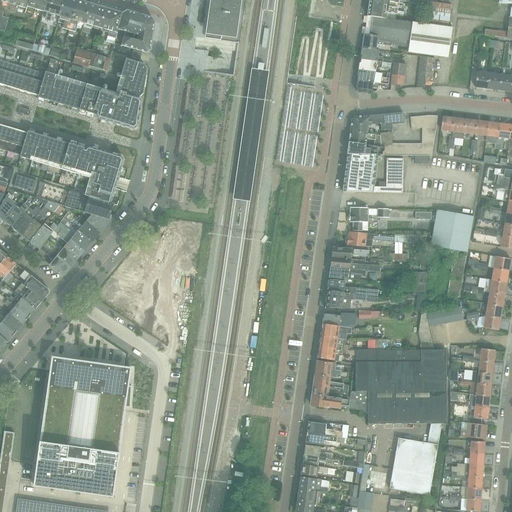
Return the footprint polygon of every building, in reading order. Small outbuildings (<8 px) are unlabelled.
[(2,0),(1,4),(0,8),(0,30),(5,32),(10,14),(24,18),(25,13),(29,0),(2,0)] [(46,0),(29,0),(25,13),(33,16),(35,9),(44,11),(46,0)] [(64,0),(46,0),(44,11),(42,16),(46,17),(45,20),(50,21),(52,14),(60,16),(64,0)] [(78,1),(74,0),(64,0),(60,16),(58,22),(64,24),(62,29),(69,31),(78,1)] [(214,0),(210,32),(222,33),(234,35),(238,0),(214,0)] [(389,2),(374,0),(368,0),(367,17),(372,17),(387,19),(387,13),(397,15),(398,9),(388,7),(389,2)] [(90,5),(78,1),(69,31),(75,33),(77,28),(83,29),(90,5)] [(427,2),(424,24),(448,28),(451,5),(427,2)] [(106,9),(90,5),(83,29),(91,32),(92,26),(101,28),(106,9)] [(122,14),(106,9),(101,28),(105,29),(104,31),(109,32),(106,41),(114,44),(117,34),(116,34),(122,14)] [(127,11),(122,14),(116,34),(117,34),(118,30),(125,32),(121,46),(122,46),(135,50),(132,57),(140,59),(142,52),(146,53),(151,50),(155,23),(152,18),(127,11)] [(387,19),(372,17),(367,17),(364,35),(409,41),(412,23),(387,19)] [(412,22),(412,23),(409,41),(409,46),(408,52),(448,58),(452,28),(412,22)] [(364,35),(362,49),(376,51),(377,43),(391,45),(392,43),(409,46),(409,41),(364,35)] [(34,45),(17,41),(16,45),(32,50),(34,45)] [(46,47),(39,45),(39,46),(34,45),(32,50),(49,56),(51,49),(45,48),(46,47)] [(77,49),(73,63),(87,67),(89,67),(93,54),(77,49)] [(376,51),(362,49),(360,60),(391,64),(392,61),(382,60),(383,58),(378,57),(378,51),(376,51)] [(110,59),(93,54),(89,67),(106,72),(110,59)] [(433,58),(420,57),(417,88),(430,87),(433,58)] [(10,59),(5,58),(4,62),(2,68),(0,76),(0,155),(1,156),(6,157),(11,158),(15,160),(20,161),(24,163),(29,164),(34,165),(38,167),(43,168),(47,169),(52,171),(56,172),(66,175),(70,176),(75,178),(115,190),(115,189),(116,189),(117,184),(118,181),(118,178),(120,174),(121,170),(122,166),(123,162),(124,160),(124,159),(124,157),(126,153),(127,148),(129,143),(130,139),(131,134),(133,130),(133,129),(134,125),(136,120),(137,116),(138,111),(139,107),(141,103),(142,99),(132,96),(127,94),(120,92),(115,91),(111,90),(107,88),(102,87),(97,86),(93,84),(88,83),(84,81),(79,80),(75,79),(70,77),(65,76),(61,75),(56,73),(52,72),(47,70),(42,69),(38,68),(33,66),(28,65),(24,64),(19,62),(15,61),(10,59)] [(391,64),(360,60),(359,70),(375,72),(376,68),(381,69),(382,68),(390,69),(391,64)] [(406,64),(393,63),(390,90),(401,90),(402,86),(403,86),(406,64)] [(381,73),(375,72),(359,70),(357,81),(385,85),(388,85),(390,74),(387,74),(386,78),(381,78),(381,73)] [(489,74),(477,72),(475,88),(487,89),(489,74)] [(501,75),(489,74),(487,89),(498,91),(501,75)] [(511,83),(511,76),(501,75),(498,91),(511,92),(511,83)] [(385,85),(357,81),(356,91),(357,93),(372,92),(372,88),(377,89),(378,87),(384,87),(385,85)] [(404,124),(403,113),(355,117),(352,120),(350,132),(367,135),(369,125),(381,124),(381,131),(392,130),(392,125),(404,124)] [(429,116),(430,128),(436,127),(437,117),(429,117),(429,116)] [(442,117),(441,127),(441,131),(452,132),(454,118),(442,117)] [(465,120),(454,118),(452,132),(451,138),(454,138),(463,139),(463,133),(465,120)] [(476,121),(465,120),(463,133),(475,135),(476,121)] [(488,123),(476,121),(475,135),(486,136),(488,123)] [(488,123),(486,136),(485,143),(494,144),(494,143),(498,144),(500,124),(488,123)] [(511,125),(500,124),(498,144),(494,143),(494,144),(494,149),(502,150),(504,138),(509,139),(511,125)] [(350,132),(349,142),(366,145),(367,139),(374,140),(373,146),(378,147),(381,147),(380,140),(380,137),(367,135),(350,132)] [(393,144),(392,138),(380,140),(381,147),(384,148),(384,146),(393,144)] [(422,144),(421,157),(432,157),(434,139),(422,139),(422,144)] [(349,142),(347,154),(347,155),(347,154),(377,155),(378,147),(373,146),(366,145),(349,142)] [(384,148),(384,156),(398,156),(398,144),(393,144),(384,146),(384,148)] [(445,154),(446,146),(439,145),(438,153),(445,154)] [(402,194),(403,159),(386,159),(386,187),(374,187),(378,155),(377,155),(347,154),(347,155),(343,184),(342,191),(342,192),(344,192),(355,193),(402,194)] [(503,178),(511,179),(511,181),(510,191),(511,191),(511,170),(505,170),(503,178)] [(511,191),(510,191),(504,190),(503,193),(502,201),(508,202),(511,202),(511,191)] [(114,204),(111,204),(89,197),(85,195),(69,191),(65,206),(65,207),(67,207),(72,209),(83,212),(109,220),(113,205),(114,204)] [(0,206),(0,218),(1,220),(3,220),(15,206),(10,201),(13,198),(8,194),(2,202),(3,203),(0,206)] [(31,204),(28,201),(25,204),(24,204),(20,209),(15,206),(3,220),(4,221),(4,223),(7,224),(8,224),(12,228),(24,213),(31,204)] [(60,205),(49,201),(45,206),(49,210),(54,214),(60,205)] [(45,206),(41,211),(30,224),(22,235),(25,238),(26,240),(27,241),(29,241),(30,242),(43,227),(39,223),(43,219),(42,218),(49,210),(45,206)] [(41,211),(37,208),(29,217),(24,213),(12,228),(13,228),(14,230),(15,232),(17,231),(22,235),(30,224),(41,211)] [(388,210),(350,209),(350,210),(351,210),(351,214),(350,214),(348,215),(348,220),(350,221),(350,222),(353,222),(353,231),(367,231),(368,215),(378,216),(378,218),(388,218),(388,210)] [(435,211),(430,246),(457,251),(467,253),(467,252),(469,242),(472,224),(473,217),(472,217),(435,211)] [(109,220),(83,212),(83,213),(88,219),(86,221),(90,224),(100,233),(110,221),(109,220)] [(76,220),(80,224),(83,226),(79,230),(92,242),(100,233),(90,224),(86,221),(79,216),(76,220)] [(75,235),(60,222),(57,226),(85,251),(92,242),(79,230),(75,235)] [(57,226),(54,223),(48,230),(43,227),(30,242),(39,249),(43,244),(45,241),(46,240),(53,230),(57,226)] [(511,226),(504,225),(502,236),(511,237),(511,226)] [(85,251),(57,226),(53,230),(58,234),(57,235),(68,244),(64,248),(78,259),(85,251)] [(347,239),(346,242),(347,244),(347,245),(365,247),(371,247),(372,241),(379,241),(379,240),(385,241),(385,242),(394,243),(395,237),(372,235),(349,233),(349,237),(348,237),(348,238),(347,239)] [(395,234),(395,237),(394,243),(394,262),(402,262),(402,243),(413,243),(413,234),(395,234)] [(511,237),(502,236),(500,248),(511,249),(511,237)] [(61,252),(46,240),(45,241),(43,244),(71,268),(78,259),(64,248),(61,252)] [(71,268),(43,244),(39,249),(46,255),(53,261),(49,265),(61,275),(65,275),(71,268)] [(368,252),(333,248),(332,257),(350,260),(351,256),(368,258),(368,252)] [(16,264),(6,256),(0,263),(0,278),(2,281),(9,273),(9,272),(16,264)] [(465,258),(453,256),(446,296),(457,298),(465,258)] [(490,256),(488,266),(488,269),(493,269),(508,272),(510,259),(490,256)] [(350,260),(332,257),(331,267),(366,270),(366,271),(380,273),(380,266),(364,265),(350,263),(350,260)] [(475,269),(481,270),(482,265),(478,264),(479,261),(469,259),(469,265),(476,266),(475,269)] [(21,268),(16,264),(9,272),(14,276),(21,268)] [(366,270),(331,267),(329,277),(360,281),(359,280),(359,276),(365,277),(366,271),(366,270)] [(508,272),(493,269),(491,281),(506,284),(508,272)] [(48,290),(25,271),(20,277),(21,278),(19,281),(22,284),(43,301),(49,294),(48,290)] [(12,276),(9,273),(2,281),(1,282),(5,285),(12,276)] [(427,273),(411,273),(410,282),(426,284),(427,273)] [(345,281),(329,279),(327,290),(365,296),(366,290),(344,287),(345,281)] [(486,280),(484,289),(484,292),(489,293),(504,295),(506,284),(491,281),(486,280)] [(43,301),(22,284),(17,289),(20,291),(17,295),(36,309),(43,301)] [(365,296),(327,290),(325,308),(340,308),(350,310),(351,300),(365,302),(365,296)] [(504,295),(489,293),(487,305),(502,307),(504,295)] [(36,309),(17,295),(14,298),(11,296),(9,299),(7,297),(6,299),(8,301),(29,318),(36,309)] [(29,318),(8,301),(5,304),(12,310),(8,314),(22,325),(29,318)] [(502,307),(487,305),(485,316),(500,319),(502,307)] [(461,307),(455,308),(457,322),(463,321),(461,307)] [(457,322),(455,308),(449,309),(452,323),(457,322)] [(452,323),(449,309),(444,310),(446,324),(452,323)] [(446,324),(444,310),(438,311),(440,325),(446,324)] [(440,325),(438,311),(432,312),(435,326),(440,325)] [(359,320),(371,320),(371,312),(358,312),(359,320)] [(435,326),(432,312),(426,314),(429,327),(435,326)] [(324,314),(322,325),(339,327),(351,329),(351,326),(354,327),(355,327),(356,314),(340,313),(340,317),(334,316),(324,314)] [(0,321),(15,334),(22,325),(8,314),(5,318),(0,314),(0,321)] [(431,337),(430,330),(429,327),(426,314),(421,315),(418,333),(419,339),(431,337)] [(500,319),(485,316),(483,328),(498,331),(500,319)] [(0,321),(0,335),(8,342),(15,334),(0,321)] [(322,325),(321,337),(337,339),(338,332),(350,334),(351,329),(339,327),(322,325)] [(0,350),(0,351),(8,342),(0,335),(0,350)] [(321,337),(319,348),(348,351),(349,348),(349,346),(342,345),(343,339),(337,339),(321,337)] [(432,343),(431,337),(419,339),(420,345),(432,343)] [(319,348),(318,359),(327,360),(336,361),(338,361),(338,356),(341,357),(341,354),(347,354),(356,356),(356,351),(348,351),(319,348)] [(481,349),(480,361),(493,362),(495,351),(481,349)] [(375,351),(356,351),(356,356),(356,392),(362,392),(362,411),(368,412),(368,425),(369,425),(421,424),(430,424),(442,424),(447,424),(446,360),(446,350),(433,350),(421,350),(382,351),(381,350),(375,351)] [(50,371),(34,486),(113,497),(126,408),(129,407),(132,386),(129,386),(131,368),(77,360),(76,361),(53,360),(52,371),(50,371)] [(493,362),(480,361),(478,372),(492,373),(493,362)] [(317,362),(315,375),(330,377),(347,380),(348,373),(334,371),(335,364),(327,363),(317,362)] [(478,372),(473,371),(472,380),(471,383),(477,383),(491,385),(492,373),(478,372)] [(315,375),(314,385),(348,390),(349,385),(343,385),(329,383),(330,377),(315,375)] [(477,383),(476,395),(490,396),(491,385),(477,383)] [(314,385),(312,395),(327,397),(328,392),(342,394),(347,395),(348,390),(314,385)] [(312,395),(311,406),(326,408),(326,406),(339,408),(362,411),(362,392),(356,392),(350,392),(349,400),(327,397),(312,395)] [(458,393),(450,392),(449,400),(457,401),(458,393)] [(476,395),(470,394),(469,406),(471,406),(488,408),(490,396),(476,395)] [(471,406),(469,423),(481,425),(481,419),(487,420),(488,408),(471,406)] [(326,425),(308,422),(307,433),(342,438),(343,432),(325,430),(326,425)] [(486,425),(481,425),(469,423),(467,423),(466,432),(461,431),(460,437),(479,439),(485,440),(485,434),(486,425)] [(442,424),(430,424),(427,443),(398,438),(396,448),(389,489),(429,496),(442,424)] [(4,431),(0,460),(0,475),(8,477),(15,433),(4,431)] [(344,439),(342,438),(307,433),(305,443),(315,445),(323,446),(324,441),(340,444),(340,443),(344,444),(344,439)] [(471,441),(470,453),(484,454),(485,442),(471,441)] [(320,447),(305,445),(304,455),(332,459),(333,455),(320,453),(320,447)] [(484,454),(470,453),(469,465),(483,466),(484,454)] [(332,459),(304,455),(302,465),(317,467),(318,462),(332,464),(332,459)] [(363,464),(343,461),(343,466),(363,469),(363,464)] [(483,466),(469,465),(465,464),(464,476),(468,476),(482,477),(483,466)] [(326,469),(317,467),(302,465),(301,475),(316,477),(317,473),(327,475),(328,469),(326,469)] [(482,477),(468,476),(468,487),(481,488),(482,477)] [(322,480),(300,477),(299,489),(321,492),(327,493),(328,488),(321,487),(322,480)] [(349,497),(350,497),(357,498),(358,486),(351,485),(349,497)] [(481,488),(468,487),(462,487),(461,496),(461,498),(467,499),(481,500),(481,488)] [(321,492),(299,489),(297,501),(314,503),(319,504),(321,492)] [(373,494),(359,492),(358,498),(372,500),(373,494)] [(349,508),(356,509),(357,504),(358,498),(357,498),(350,497),(349,508)] [(111,511),(18,499),(15,511),(111,511)] [(402,511),(403,501),(401,501),(391,499),(390,506),(390,507),(397,507),(396,511),(402,511)] [(481,500),(467,499),(466,511),(480,511),(481,500)] [(314,503),(297,501),(295,511),(325,511),(313,509),(314,503)]
